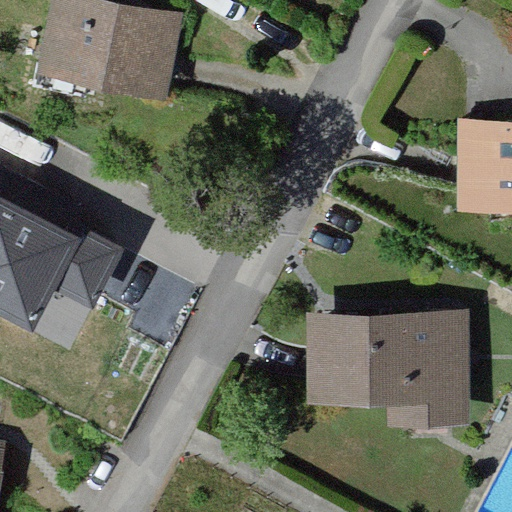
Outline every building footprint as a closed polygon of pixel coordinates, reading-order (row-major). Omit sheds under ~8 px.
[(192,15),(116,0),(59,0),(45,76),(175,101),(192,15)] [(511,121),(469,122),(469,215),(511,214),(511,121)] [(0,259),(16,178),(0,174),(0,259)] [(479,313),(320,314),(321,403),(398,403),(398,429),(480,429),(479,313)] [(0,511),(3,511),(14,445),(0,443),(0,511)]
